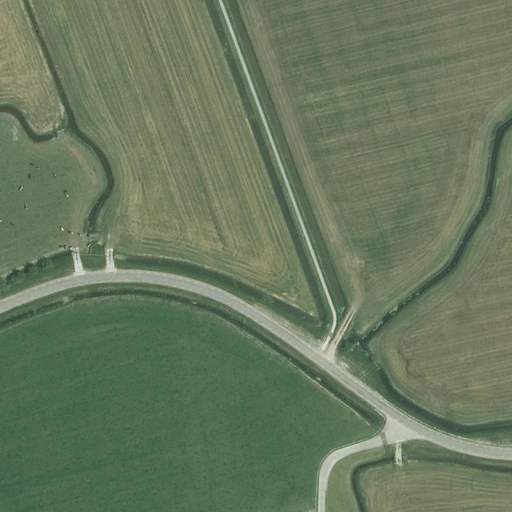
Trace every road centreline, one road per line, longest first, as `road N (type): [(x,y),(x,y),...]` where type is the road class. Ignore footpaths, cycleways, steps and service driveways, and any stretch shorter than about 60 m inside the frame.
road 1 (track): [(323,363),(357,304),(354,282),(249,0)]
road 2 (tertiary): [(317,358),(229,300),(152,277),(71,282),(0,307)]
road 3 (tertiary): [(317,358),(421,431),(511,454)]
